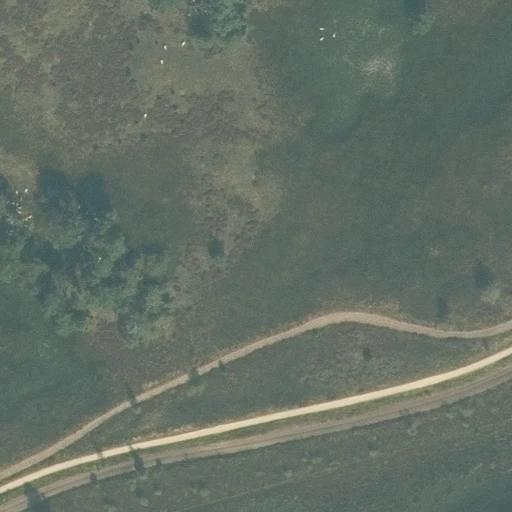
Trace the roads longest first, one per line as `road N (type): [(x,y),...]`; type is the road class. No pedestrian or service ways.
road 1 (unknown): [(0,474),(150,393),(327,319),(454,336),(511,323)]
road 2 (track): [(511,372),(440,404),(73,483),(9,511)]
